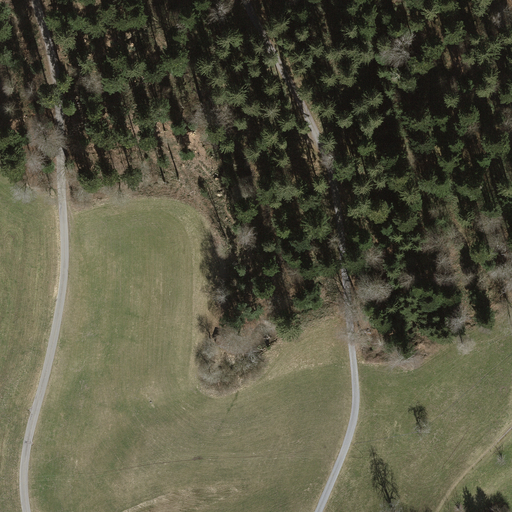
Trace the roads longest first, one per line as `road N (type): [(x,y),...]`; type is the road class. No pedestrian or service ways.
road 1 (track): [(318,511),(356,405),(341,197),(321,139),(246,0)]
road 2 (unclassified): [(26,511),(26,450),(65,264),(58,84),(36,0)]
